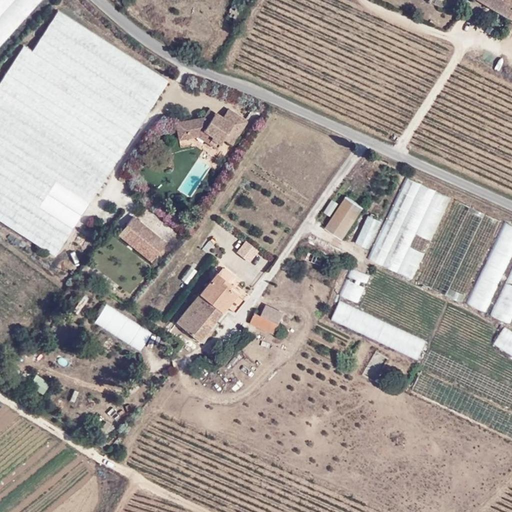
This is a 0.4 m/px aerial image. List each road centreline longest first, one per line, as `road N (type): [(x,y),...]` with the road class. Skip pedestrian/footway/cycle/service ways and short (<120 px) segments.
road 1 (unclassified): [(98,0),(185,64),(511,204)]
road 2 (track): [(114,464),(158,412),(391,511)]
road 3 (track): [(263,0),(230,65),(402,143)]
road 4 (track): [(180,360),(183,382),(218,395),(281,377),(292,361),(286,350),(265,350),(251,378),(228,391)]
road 5 (track): [(204,511),(0,393)]
